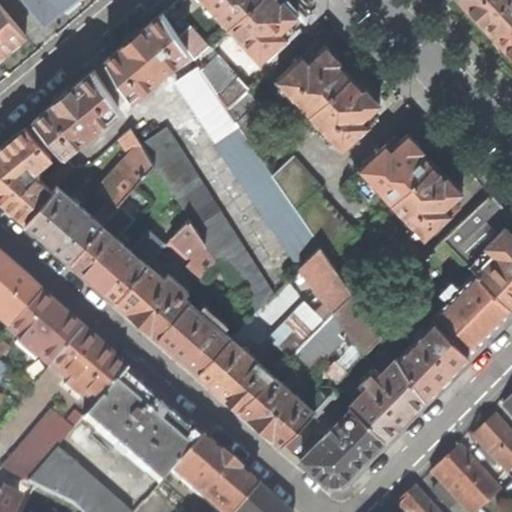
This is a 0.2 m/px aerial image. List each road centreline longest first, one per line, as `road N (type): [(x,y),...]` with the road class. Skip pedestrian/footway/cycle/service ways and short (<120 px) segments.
road 1 (residential): [(0,227),(325,511)]
road 2 (residential): [(511,358),(357,511)]
road 3 (residential): [(511,150),(371,0)]
road 4 (residential): [(0,113),(135,0)]
